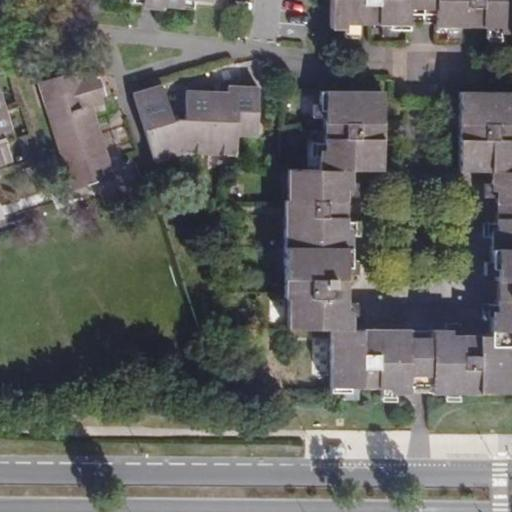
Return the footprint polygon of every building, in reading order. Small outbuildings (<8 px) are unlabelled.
[(140,0),(141,9),(164,9),(164,6),(182,6),(182,0),(140,0)] [(409,0),(330,0),(330,29),(357,29),(357,25),(362,25),(362,5),(377,5),(377,25),(383,25),(383,37),(396,37),(396,30),(409,30),(409,10),(409,0)] [(435,0),(409,0),(409,10),(435,10),(435,0)] [(511,0),(435,0),(435,10),(435,31),(448,31),(448,38),(461,38),(462,27),(466,28),(467,7),(482,7),(481,28),(487,28),(487,33),(511,32),(511,0)] [(377,5),(362,5),(362,25),(377,25),(377,5)] [(466,28),(481,28),(482,7),(467,7),(466,28)] [(81,70),(38,84),(72,188),(115,175),(93,106),(104,103),(94,71),(83,75),(81,70)] [(186,118),(174,120),(162,83),(133,93),(155,161),(184,152),(237,154),(238,136),(257,137),(259,86),(227,85),(227,92),(187,90),(186,118)] [(511,91),(460,91),(460,170),(490,170),(490,197),(495,197),(495,202),(511,202),(511,216),(495,216),(494,222),(482,222),(482,236),(489,236),(489,275),(495,275),(495,282),(497,282),(497,299),(495,299),(495,304),(483,304),(483,318),(489,318),(489,333),(478,333),(478,353),(463,353),(464,333),(458,333),(459,328),(431,328),(431,336),(409,335),(409,329),(351,328),(351,302),(346,302),(346,296),(344,296),(344,278),(350,278),(350,274),(361,274),(361,260),(356,260),(356,235),(358,235),(358,220),(346,220),(346,215),(326,215),(326,201),(346,201),(346,195),(358,195),(358,182),(352,182),(352,170),(383,170),(383,90),(319,90),(319,119),(324,119),(324,142),(319,142),(319,168),(288,168),(287,199),(284,199),(283,297),(286,297),(286,328),(330,328),(329,391),(342,391),(342,398),(355,398),(355,386),(382,387),(382,392),(444,393),(444,400),(459,400),(459,392),(510,393),(510,346),(511,346),(511,91)] [(0,162),(12,159),(3,132),(11,129),(0,96),(0,162)] [(326,215),(346,215),(346,201),(326,201),(326,215)] [(511,202),(495,202),(495,216),(511,216),(511,202)] [(271,324),(284,325),(285,299),(272,299),(271,324)] [(478,353),(478,333),(464,333),(463,353),(478,353)]
